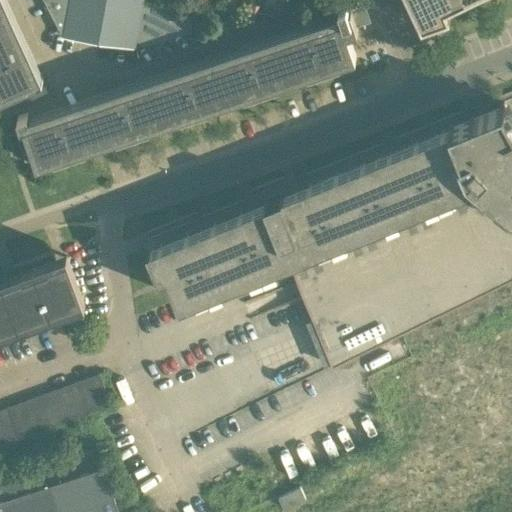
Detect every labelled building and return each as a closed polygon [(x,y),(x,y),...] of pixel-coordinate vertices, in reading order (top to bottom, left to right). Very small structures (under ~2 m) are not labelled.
[(0,0),(0,97),(0,98),(43,78),(43,76),(39,78),(2,0),(0,0)] [(192,11),(142,3),(142,0),(44,0),(62,35),(134,46),(189,31),(192,11)] [(257,2),(253,1),(249,0),(247,10),(255,12),(257,2)] [(277,0),(276,4),(261,0),(260,0),(257,12),(273,16),(274,12),(285,15),(289,0),(277,0)] [(411,0),(422,22),(450,12),(446,3),(453,0),(411,0)] [(25,161),(35,157),(37,163),(355,56),(347,32),(357,29),(350,8),(348,9),(346,3),(338,5),(340,11),(337,12),(338,16),(30,120),(27,111),(17,115),(21,126),(24,125),(28,136),(18,140),(25,161)] [(10,94),(12,99),(15,104),(29,97),(25,88),(10,94)] [(511,140),(508,143),(497,132),(491,117),(457,131),(453,121),(448,123),(450,128),(284,195),(282,190),(280,191),(281,192),(266,197),(264,198),(266,202),(151,248),(160,271),(170,266),(182,296),(286,253),(332,365),(511,276),(511,140)] [(0,327),(83,297),(84,301),(85,301),(67,251),(66,251),(68,255),(56,259),(53,250),(13,265),(16,274),(0,279),(0,327)] [(89,376),(88,376),(99,408),(100,407),(112,403),(100,372),(89,376)] [(77,380),(76,380),(88,412),(89,412),(99,408),(88,376),(77,380)] [(66,384),(65,385),(76,416),(78,416),(88,412),(76,380),(66,384)] [(55,388),(54,389),(65,421),(67,420),(76,416),(65,385),(55,388)] [(44,392),(42,393),(54,425),(56,424),(65,421),(54,389),(44,392)] [(33,397),(31,397),(42,429),(44,428),(54,425),(42,393),(33,397)] [(22,401),(20,401),(31,433),(33,432),(42,429),(31,397),(22,401)] [(10,405),(8,406),(20,437),(22,436),(31,433),(20,401),(10,405)] [(0,408),(0,419),(8,442),(11,441),(20,437),(8,406),(0,408)] [(0,444),(8,442),(0,419),(0,444)] [(48,482),(57,511),(123,511),(105,464),(48,482)] [(304,480),(287,489),(282,489),(287,501),(309,492),(304,480)] [(57,511),(48,482),(0,497),(0,511),(57,511)]
